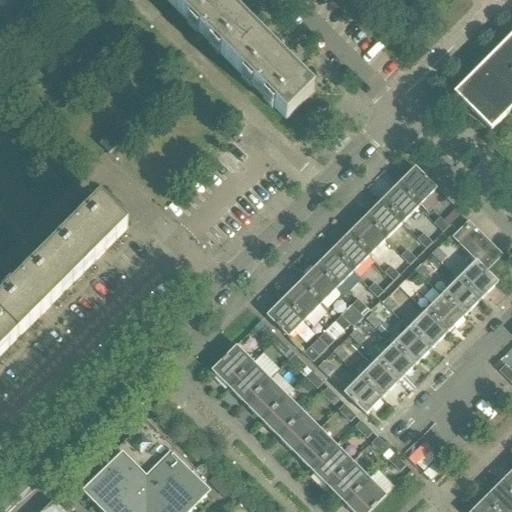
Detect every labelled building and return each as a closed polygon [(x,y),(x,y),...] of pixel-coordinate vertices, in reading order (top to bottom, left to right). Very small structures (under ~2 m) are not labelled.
[(164,0),(285,121),(285,120),(285,121),(313,93),(291,71),(296,66),(285,55),(280,60),(237,17),(242,12),(231,0),(226,5),(220,0),(164,0)] [(511,35),(453,94),(490,132),(510,111),(511,112),(511,35)] [(116,128),(99,145),(108,155),(126,138),(116,128)] [(415,169),(396,188),(417,209),(436,190),(415,169)] [(396,188),(379,205),(401,226),(417,209),(396,188)] [(99,203),(18,284),(0,301),(0,357),(127,231),(126,230),(127,230),(99,202),(99,203)] [(379,205),(363,221),(384,242),(401,226),(379,205)] [(428,220),(433,225),(442,234),(448,228),(434,214),(428,220)] [(363,221),(346,237),(368,259),(384,242),(363,221)] [(452,239),(460,247),(476,230),(468,222),(452,239)] [(460,247),(468,255),(484,239),(476,230),(460,247)] [(417,242),(426,250),(432,244),(423,236),(417,242)] [(346,237),(330,254),(352,275),(368,259),(346,237)] [(468,255),(476,263),(492,247),(484,239),(468,255)] [(392,250),(409,267),(415,261),(406,252),(405,253),(397,245),(392,250)] [(492,247),(476,263),(486,273),(502,257),(492,247)] [(437,250),(431,256),(440,265),(446,259),(437,250)] [(330,254),(313,270),(335,292),(352,275),(330,254)] [(476,263),(457,282),(479,303),(497,284),(486,273),(476,263)] [(421,266),(415,272),(424,281),(430,275),(421,266)] [(384,274),(393,283),(399,277),(390,268),(384,274)] [(313,270),(297,287),(318,308),(335,292),(313,270)] [(457,282),(441,298),(462,319),(479,303),(457,282)] [(398,289),(407,297),(413,291),(404,283),(398,289)] [(368,291),(376,300),(382,294),(374,285),(368,291)] [(297,287),(280,303),(302,324),(318,308),(297,287)] [(441,298),(424,314),(446,336),(462,319),(441,298)] [(388,299),(382,305),(391,314),(397,308),(388,299)] [(351,307),(360,316),(366,310),(357,301),(351,307)] [(302,324),(280,303),(266,318),(287,339),(302,324)] [(424,314),(408,330),(430,352),(446,336),(424,314)] [(365,322),(374,331),(380,325),(372,316),(365,322)] [(340,318),(334,324),(343,333),(349,327),(340,318)] [(343,333),(334,324),(318,340),(327,349),(343,333)] [(383,338),(390,331),(384,324),(377,331),(383,338)] [(260,334),(272,346),(278,340),(266,328),(260,334)] [(408,330),(391,347),(413,369),(430,352),(408,330)] [(355,332),(349,338),(358,347),(364,341),(355,332)] [(278,340),(272,346),(283,358),(289,351),(278,340)] [(391,347),(375,364),(396,385),(413,369),(391,347)] [(211,373),(228,390),(253,365),(236,348),(211,373)] [(309,349),(304,355),(303,355),(312,364),(318,358),(309,349)] [(339,349),(333,355),(341,363),(347,357),(339,349)] [(306,368),(294,356),(288,362),(300,374),(306,368)] [(318,369),(326,378),(333,372),(324,363),(318,369)] [(375,364),(358,380),(380,401),(396,385),(375,364)] [(228,390),(244,406),(269,381),(253,365),(228,390)] [(511,374),(504,367),(498,373),(510,385),(511,382),(511,374)] [(322,385),(311,373),(305,379),(316,391),(322,385)] [(380,401),(358,380),(343,395),(365,416),(380,401)] [(244,406),(261,423),(286,398),(269,381),(244,406)] [(339,401),(327,389),(321,395),(333,407),(339,401)] [(261,423),(278,439),(302,414),(286,398),(261,423)] [(355,418),(344,406),(338,412),(349,424),(355,418)] [(278,439),(294,456),(319,431),(302,414),(278,439)] [(206,482),(159,435),(146,422),(103,465),(106,468),(99,474),(99,473),(98,474),(95,472),(85,482),(91,487),(84,494),(101,511),(189,511),(207,495),(200,487),(206,482)] [(372,434),(360,423),(354,429),(366,440),(372,434)] [(294,456),(311,472),(335,447),(319,431),(294,456)] [(388,451),(377,439),(370,445),(382,457),(388,451)] [(311,472),(327,489),(352,464),(335,447),(311,472)] [(405,467),(393,456),(387,462),(399,473),(405,467)] [(327,489),(344,505),(369,480),(352,464),(327,489)] [(511,472),(498,487),(511,500),(511,472)] [(369,480),(344,505),(350,511),(370,511),(386,497),(369,480)] [(511,511),(511,500),(498,487),(481,503),(490,511),(511,511)] [(490,511),(481,503),(472,511),(490,511)]
